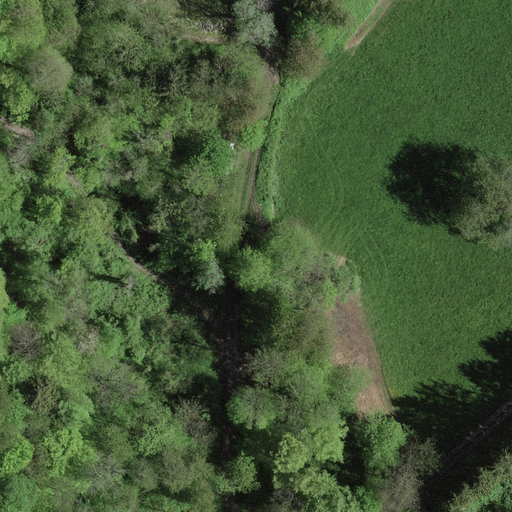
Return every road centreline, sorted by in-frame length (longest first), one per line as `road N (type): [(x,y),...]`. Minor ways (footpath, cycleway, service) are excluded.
road 1 (track): [(274,0),(236,274),(227,404),(233,511)]
road 2 (track): [(511,406),(388,511)]
